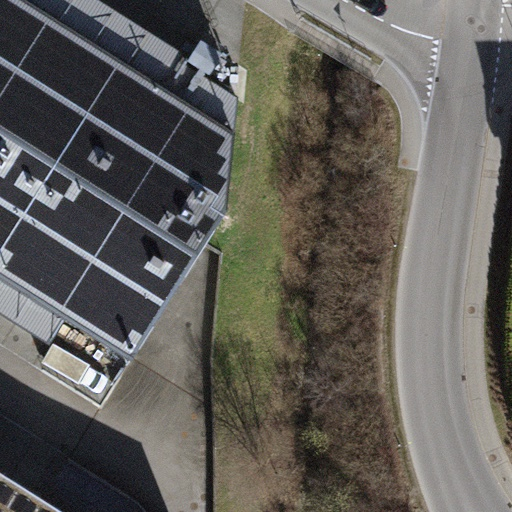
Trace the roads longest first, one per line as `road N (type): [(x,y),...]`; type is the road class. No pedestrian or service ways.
road 1 (unclassified): [(471,511),(445,455),(429,371),(433,287),(468,45)]
road 2 (residential): [(468,45),(395,27),(342,0)]
